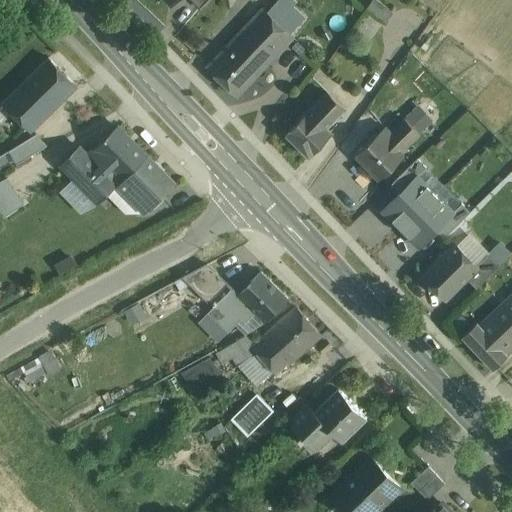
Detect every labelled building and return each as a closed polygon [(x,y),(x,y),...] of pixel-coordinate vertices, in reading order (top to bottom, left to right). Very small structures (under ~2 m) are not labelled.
[(382,0),(372,0),(369,6),(389,18),(395,7),(382,0)] [(263,8),(208,66),(238,95),(293,37),(263,8)] [(49,57),(2,102),(31,131),(77,86),(49,57)] [(327,91),(309,110),(326,128),(345,108),(327,91)] [(326,128),(309,110),(286,134),(309,156),(331,133),(326,128)] [(385,125),(356,153),(379,178),(404,155),(400,151),(420,133),(405,118),(391,132),(385,125)] [(146,155),(117,126),(95,148),(101,154),(124,177),(146,155)] [(36,133),(9,150),(16,164),(47,145),(36,133)] [(124,177),(101,154),(95,160),(71,136),(57,149),(75,167),(82,174),(94,187),(104,196),(124,177)] [(57,149),(52,154),(70,173),(75,167),(57,149)] [(147,155),(119,182),(147,210),(174,183),(147,155)] [(392,184),(401,192),(418,175),(427,167),(418,158),(392,184)] [(13,174),(0,179),(0,209),(2,214),(26,203),(13,174)] [(94,187),(82,174),(74,182),(87,195),(94,187)] [(399,229),(436,193),(418,175),(401,192),(384,209),(401,227),(399,229)] [(453,211),(436,193),(399,229),(400,230),(402,228),(419,245),(436,228),(454,211),(453,211)] [(462,203),(453,211),(454,211),(436,228),(445,237),(471,211),(462,203)] [(511,252),(500,241),(488,253),(499,265),(511,252)] [(455,244),(424,275),(445,297),(466,277),(477,266),(476,265),(455,244)] [(488,253),(476,265),(477,266),(466,277),(477,288),(499,265),(488,253)] [(210,301),(228,284),(207,263),(184,276),(210,301)] [(288,297),(261,270),(238,293),(242,297),(236,302),(247,314),(253,308),(265,321),(288,297)] [(511,295),(480,325),(477,322),(462,335),(493,369),(508,355),(506,352),(511,346),(511,295)] [(133,322),(148,314),(141,300),(126,308),(133,322)] [(322,335),(296,306),(263,335),(287,363),(289,364),(322,335)] [(287,363),(263,335),(252,345),(276,372),(287,363)] [(239,339),(228,345),(236,358),(247,353),(239,339)] [(52,346),(10,371),(20,388),(63,363),(52,346)] [(195,383),(220,366),(211,353),(186,370),(195,383)] [(357,406),(350,398),(349,398),(339,388),(315,411),(314,412),(334,432),(342,441),(367,417),(357,406)] [(232,416),(249,433),(276,408),(259,390),(232,416)] [(307,402),(288,421),(296,430),(314,412),(315,411),(307,402)] [(334,432),(314,412),(296,430),(300,434),(299,435),(302,439),(303,437),(316,450),(334,432)] [(372,456),(333,494),(350,511),(374,511),(401,487),(372,456)] [(445,482),(429,465),(411,481),(428,499),(445,482)] [(431,511),(450,511),(442,502),(431,511)]
